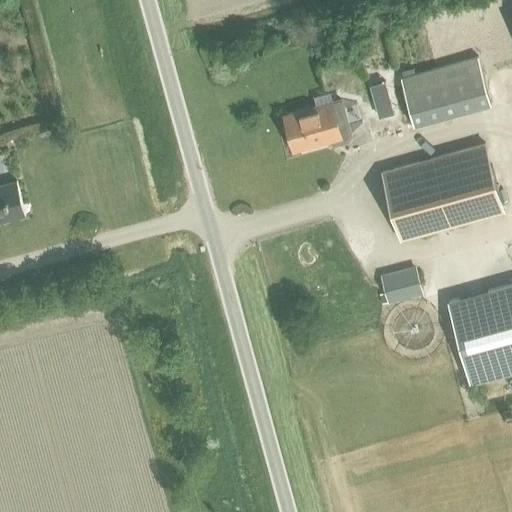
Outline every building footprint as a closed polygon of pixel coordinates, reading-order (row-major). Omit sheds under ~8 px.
[(399,77),(412,124),(489,103),(477,56),(399,77)] [(283,115),(292,150),(340,137),(330,102),(283,115)] [(381,171),(400,240),(503,211),(484,143),(381,171)] [(0,220),(23,214),(23,215),(24,215),(15,181),(14,181),(14,182),(0,185),(0,220)] [(381,280),(388,303),(422,294),(416,271),(381,280)] [(511,284),(448,302),(470,383),(511,371),(511,284)]
